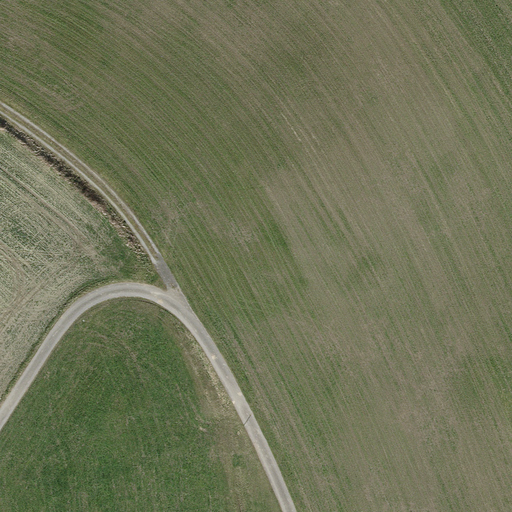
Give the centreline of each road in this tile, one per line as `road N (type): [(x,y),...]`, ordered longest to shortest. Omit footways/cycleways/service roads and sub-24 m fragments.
road 1 (track): [(200,326),(139,227),(54,136),(0,102)]
road 2 (track): [(0,432),(109,290),(153,290),(200,326)]
road 3 (track): [(200,326),(273,452),(294,511)]
